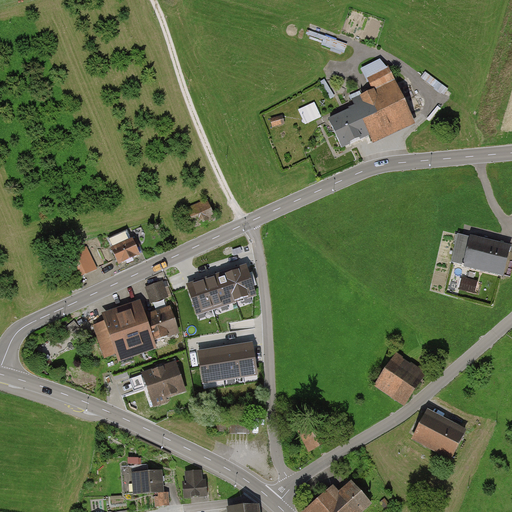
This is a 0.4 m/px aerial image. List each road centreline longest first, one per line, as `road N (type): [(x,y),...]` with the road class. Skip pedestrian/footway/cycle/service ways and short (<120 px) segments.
road 1 (tertiary): [(0,374),(149,430),(276,504)]
road 2 (tertiary): [(0,371),(14,336),(31,322),(251,221)]
road 3 (residential): [(293,485),(393,419),(511,320)]
road 4 (tertiary): [(251,221),(366,169),(511,153)]
road 5 (residential): [(251,221),(265,287),(278,458),(293,485)]
road 6 (track): [(153,0),(244,224)]
